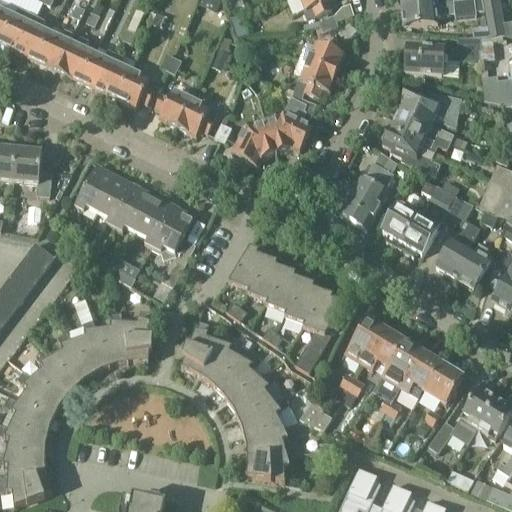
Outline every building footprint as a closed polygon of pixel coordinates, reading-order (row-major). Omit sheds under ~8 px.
[(46,0),(43,7),(50,11),(55,0),(46,0)] [(203,0),(199,9),(216,17),(224,0),(203,0)] [(334,0),(301,0),(307,13),(303,15),(307,24),(318,20),(332,14),(329,6),(335,3),(334,0)] [(400,0),(402,12),(462,6),(461,0),(400,0)] [(242,3),(234,6),(237,17),(246,14),(242,3)] [(504,41),(498,3),(484,5),(490,43),(504,41)] [(0,49),(1,50),(18,13),(0,4),(0,49)] [(403,30),(404,32),(436,30),(435,22),(453,21),(453,24),(475,22),(474,19),(483,18),(481,5),(469,6),(469,5),(462,6),(402,12),(402,18),(398,19),(399,30),(403,30)] [(71,21),(80,25),(85,14),(76,10),(71,21)] [(36,22),(18,13),(1,50),(19,58),(36,22)] [(138,14),(133,24),(140,27),(144,17),(138,14)] [(91,17),(86,28),(95,32),(100,21),(91,17)] [(334,20),(327,23),(331,34),(339,31),(334,20)] [(38,67),(50,39),(41,35),(45,26),(36,22),(19,58),(38,67)] [(323,37),(331,34),(327,23),(319,26),(323,37)] [(60,77),(72,49),(69,47),(73,39),(64,34),(60,43),(50,39),(38,67),(60,77)] [(136,38),(135,38),(128,35),(123,45),(131,49),(136,38)] [(76,51),(72,49),(60,77),(82,87),(94,59),(85,55),(89,46),(80,42),(76,51)] [(316,48),(308,67),(336,78),(344,59),(338,57),(341,48),(327,42),(323,51),(316,48)] [(457,54),(444,53),(444,52),(406,49),(404,77),(442,80),(443,65),(481,65),(480,55),(482,55),(480,43),(457,42),(457,54)] [(104,64),(94,59),(82,87),(100,95),(113,68),(117,59),(108,55),(104,64)] [(113,68),(100,95),(118,104),(131,76),(121,72),(126,63),(117,59),(113,68)] [(161,73),(168,76),(175,63),(167,59),(161,73)] [(175,63),(168,76),(175,80),(182,66),(175,63)] [(299,84),(291,102),(300,106),(301,104),(304,97),(318,103),(322,94),(328,97),(336,78),(308,67),(301,85),(299,84)] [(131,76),(118,104),(137,112),(140,106),(148,109),(155,95),(147,92),(150,85),(131,76)] [(497,86),(498,86),(497,81),(483,83),(485,105),(500,108),(497,86)] [(511,84),(498,86),(497,86),(500,108),(504,109),(511,107),(511,84)] [(401,110),(435,125),(455,134),(461,104),(431,97),(430,100),(420,95),(418,100),(406,95),(405,97),(402,98),(399,104),(401,107),(400,109),(401,109),(401,110)] [(178,133),(191,106),(173,96),(170,103),(162,99),(155,113),(163,117),(160,124),(178,133)] [(291,102),(284,118),(301,127),(306,117),(305,116),(304,116),(307,109),(300,106),(291,102)] [(210,115),(191,106),(178,133),(196,142),(200,135),(208,139),(215,125),(207,121),(210,115)] [(316,109),(309,106),(305,116),(306,117),(312,119),(316,109)] [(432,131),(435,125),(401,110),(395,123),(451,148),(454,141),(432,131)] [(266,129),(277,159),(293,153),(300,157),(312,133),(301,127),(284,118),(281,124),(266,129)] [(447,156),(451,148),(395,123),(390,136),(435,157),(438,152),(447,156)] [(222,128),(219,135),(228,140),(231,133),(222,128)] [(277,159),(266,129),(252,134),(246,132),(232,160),(256,172),(259,165),(277,159)] [(219,135),(215,142),(225,146),(228,140),(219,135)] [(435,157),(390,136),(389,137),(388,136),(387,138),(384,139),(381,145),(383,148),(382,150),(392,154),(390,158),(403,163),(401,166),(413,172),(414,171),(436,181),(441,170),(431,166),(435,157)] [(0,152),(0,185),(14,187),(17,154),(0,152)] [(507,159),(494,153),(490,163),(507,171),(509,169),(507,159)] [(17,154),(14,187),(38,189),(37,201),(50,202),(53,177),(41,176),(42,157),(17,154)] [(353,228),(390,164),(381,157),(374,169),(373,169),(364,185),(360,183),(339,220),(353,228)] [(390,164),(353,228),(367,235),(388,199),(384,196),(393,180),(391,179),(397,169),(390,164)] [(497,170),(490,185),(511,195),(511,178),(511,177),(497,170)] [(85,213),(96,219),(116,181),(96,171),(74,213),(83,217),(85,213)] [(105,229),(113,233),(135,191),(116,181),(96,219),(107,224),(105,229)] [(427,185),(421,194),(432,200),(437,191),(427,185)] [(478,213),(486,216),(497,222),(511,220),(511,195),(490,185),(478,213)] [(124,233),(135,239),(155,202),(135,191),(113,233),(122,238),(124,233)] [(444,220),(453,225),(464,205),(455,201),(444,220)] [(144,249),(152,254),(174,212),(155,202),(135,239),(146,245),(144,249)] [(473,210),(464,205),(453,225),(462,230),(473,210)] [(386,246),(400,255),(418,223),(419,224),(422,219),(401,207),(398,213),(397,213),(382,238),(389,241),(386,246)] [(174,212),(152,254),(160,258),(163,266),(175,262),(174,259),(194,222),(174,212)] [(492,232),(497,222),(486,216),(481,227),(492,232)] [(418,223),(400,255),(413,262),(416,257),(423,261),(437,236),(436,235),(440,229),(422,219),(419,224),(418,223)] [(468,253),(469,253),(480,235),(468,227),(463,235),(459,233),(436,273),(459,286),(468,272),(460,267),(468,253)] [(74,257),(79,249),(64,241),(60,249),(74,257)] [(35,248),(28,259),(47,273),(56,262),(55,261),(54,263),(35,248)] [(79,249),(74,257),(89,265),(94,257),(79,249)] [(468,272),(459,286),(473,295),(491,266),(485,262),(489,255),(478,249),(474,256),(469,253),(468,253),(460,267),(468,272)] [(228,289),(249,296),(267,268),(270,264),(249,257),(251,253),(250,253),(228,289)] [(40,283),(47,273),(28,259),(20,268),(40,283)] [(103,261),(99,269),(113,277),(118,269),(103,261)] [(182,274),(184,272),(174,266),(162,287),(172,293),(182,274)] [(33,292),(40,283),(20,268),(13,278),(33,292)] [(247,300),(267,307),(286,279),(288,276),(267,268),(249,296),(247,300)] [(510,316),(511,312),(511,273),(509,278),(508,278),(492,305),(510,316)] [(120,276),(116,283),(131,291),(135,284),(120,276)] [(25,302),(33,292),(13,278),(6,287),(25,302)] [(265,311),(286,319),(304,290),(307,287),(286,279),(267,307),(265,311)] [(0,297),(18,311),(25,302),(6,287),(0,294),(0,297)] [(284,322),(304,330),(323,302),(325,298),(304,290),(286,319),(284,322)] [(0,312),(11,321),(18,311),(0,297),(0,312)] [(344,309),(323,302),(304,330),(302,333),(315,338),(295,371),(309,379),(331,342),(325,340),(344,309)] [(233,322),(240,313),(233,308),(226,317),(233,322)] [(0,327),(4,330),(11,321),(0,312),(0,327)] [(240,313),(233,322),(240,327),(247,318),(240,313)] [(136,330),(122,329),(129,366),(148,367),(150,328),(149,328),(150,317),(140,316),(137,325),(136,326),(137,326),(136,330)] [(129,366),(122,329),(121,318),(111,319),(110,329),(109,328),(109,330),(110,330),(110,334),(96,336),(110,371),(129,368),(129,366)] [(364,371),(386,335),(367,324),(345,359),(364,371)] [(110,371),(96,336),(92,325),(83,328),(84,337),(83,338),(84,339),(85,343),(72,347),(92,379),(110,373),(110,371)] [(199,380),(219,348),(206,344),(207,340),(208,340),(208,339),(207,338),(208,329),(199,326),(195,337),(194,337),(181,374),(199,380)] [(269,347),(275,338),(268,333),(262,342),(269,347)] [(388,373),(404,347),(386,335),(364,371),(372,376),(377,366),(388,373)] [(92,379),(72,347),(66,338),(58,343),(60,351),(60,352),(60,353),(61,353),(62,357),(50,364),(76,391),(93,381),(92,379)] [(275,338),(269,347),(276,352),(282,343),(275,338)] [(225,339),(219,348),(199,380),(198,382),(215,392),(241,365),(229,358),(231,354),(232,353),(231,352),(234,344),(225,339)] [(404,347),(388,373),(383,382),(401,393),(422,358),(416,354),(420,349),(408,341),(404,347)] [(76,391),(50,364),(43,355),(35,362),(40,370),(39,370),(40,371),(43,374),(32,383),(63,405),(77,392),(76,391)] [(228,406),(259,384),(249,375),(251,372),(252,372),(252,371),(256,363),(249,356),(241,365),(215,392),(214,393),(228,406)] [(424,394),(440,368),(422,358),(401,393),(418,404),(424,394)] [(463,382),(440,368),(424,394),(446,408),(463,382)] [(27,396),(19,407),(53,422),(64,406),(63,405),(32,383),(23,377),(17,385),(23,392),(22,392),(23,393),(24,393),(27,396)] [(239,423),(273,407),(264,397),(267,394),(268,394),(269,393),(268,392),(274,386),(268,378),(259,384),(228,406),(227,407),(239,423)] [(349,396),(356,384),(347,378),(340,390),(349,396)] [(365,389),(356,384),(349,396),(342,407),(350,412),(356,401),(357,401),(365,389)] [(478,434),(497,404),(488,399),(492,391),(483,386),(460,423),(461,424),(454,433),(445,427),(428,452),(438,459),(452,440),(468,450),(478,434)] [(386,418),(393,406),(384,401),(376,413),(386,418)] [(53,422),(19,407),(8,402),(4,411),(11,416),(10,417),(11,418),(12,417),(15,420),(9,432),(46,440),(54,423),(53,422)] [(505,409),(497,404),(478,434),(495,445),(511,417),(511,403),(509,402),(505,409)] [(245,441),(282,433),(276,421),(279,418),(280,419),(281,418),(280,417),(287,412),(283,403),(273,407),(239,423),(237,424),(245,441)] [(314,405),(299,424),(324,436),(332,423),(322,417),(325,412),(314,405)] [(402,412),(393,406),(386,418),(381,427),(390,432),(402,412)] [(440,420),(431,414),(423,426),(432,432),(440,420)] [(46,440),(9,432),(0,429),(0,440),(4,443),(4,444),(5,444),(9,445),(5,459),(43,460),(48,441),(46,440)] [(244,442),(248,461),(286,459),(297,459),(295,440),(293,430),(282,433),(245,441),(244,442)] [(509,483),(511,478),(511,437),(503,451),(511,456),(511,460),(506,471),(501,468),(497,475),(509,483)] [(43,460),(5,459),(0,458),(0,469),(2,470),(2,471),(3,471),(8,472),(7,485),(44,479),(45,460),(43,460)] [(286,459),(248,461),(246,461),(247,480),(246,480),(245,481),(284,487),(283,473),(288,472),(289,472),(289,471),(298,469),(297,459),(286,459)] [(358,475),(340,511),(378,511),(372,509),(381,490),(379,490),(378,491),(373,489),(375,485),(376,486),(376,484),(360,476),(358,475)] [(468,496),(474,486),(451,475),(446,487),(468,496)] [(46,479),(44,479),(7,485),(0,486),(0,497),(6,498),(6,499),(7,499),(7,498),(12,498),(13,511),(14,511),(51,499),(50,498),(49,498),(46,479)] [(486,505),(492,492),(477,485),(471,498),(486,505)] [(412,511),(415,507),(414,506),(413,507),(408,505),(410,501),(410,502),(411,500),(394,492),(393,491),(383,511),(412,511)] [(492,492),(486,505),(502,511),(511,511),(511,494),(509,499),(492,492)] [(244,497),(239,508),(248,511),(254,511),(258,504),(244,497)] [(164,511),(165,509),(132,502),(131,503),(132,503),(129,511),(164,511)]
